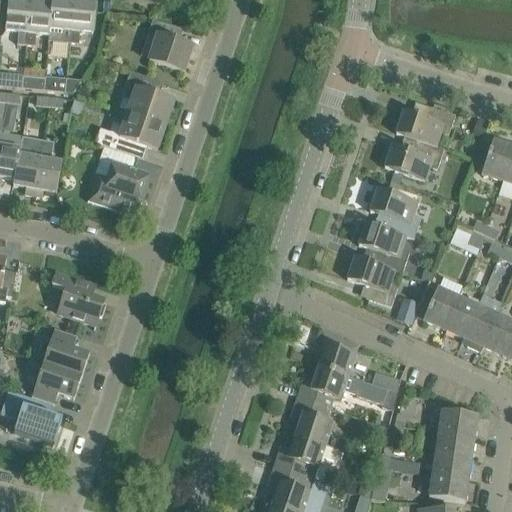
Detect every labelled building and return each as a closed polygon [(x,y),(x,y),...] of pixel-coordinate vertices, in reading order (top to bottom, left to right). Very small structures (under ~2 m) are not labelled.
[(6,22),(5,33),(18,34),(17,47),(26,47),(30,0),(20,0),(20,3),(8,2),(6,22)] [(48,37),(52,0),(51,0),(51,6),(40,5),(40,0),(30,0),(26,47),(35,48),(36,36),(48,37)] [(52,0),(48,37),(48,43),(60,44),(69,45),(73,0),(63,0),(63,1),(53,0),(52,0)] [(93,35),(94,24),(96,4),(84,3),(83,0),(73,0),(69,45),(78,46),(79,34),(93,35)] [(152,21),(148,34),(157,37),(149,63),(183,74),(192,48),(171,42),(175,29),(152,21)] [(44,93),(45,79),(45,76),(23,74),(23,79),(22,91),(44,93)] [(159,83),(140,77),(130,74),(121,98),(132,102),(127,115),(165,128),(173,103),(154,97),(159,83)] [(6,89),(22,91),(23,79),(7,77),(6,89)] [(45,79),(44,93),(65,95),(66,81),(45,79)] [(66,81),(65,95),(73,96),(81,82),(66,81)] [(6,96),(5,104),(18,106),(19,97),(6,96)] [(50,100),(37,99),(36,107),(49,109),(50,100)] [(50,100),(49,109),(61,110),(62,102),(50,100)] [(448,137),(455,118),(432,110),(428,122),(403,113),(396,136),(421,144),(436,149),(440,135),(448,138),(448,137)] [(127,115),(123,128),(113,125),(109,134),(100,131),(95,146),(103,149),(138,160),(143,147),(157,152),(165,128),(127,115)] [(13,188),(22,138),(0,135),(0,136),(0,186),(1,186),(2,180),(13,182),(12,188),(13,188)] [(43,142),(22,138),(13,188),(25,190),(24,196),(33,198),(43,142)] [(59,176),(62,165),(50,163),(54,144),(43,142),(33,198),(42,200),(43,193),(56,195),(59,176)] [(511,153),(511,149),(492,143),(481,176),(502,183),(511,153)] [(421,144),(417,156),(392,147),(384,170),(424,183),(429,169),(437,172),(443,152),(436,149),(443,151),(436,149),(421,144)] [(97,176),(94,185),(87,204),(141,222),(146,205),(140,203),(148,178),(134,173),(138,160),(103,149),(95,175),(97,176)] [(511,186),(511,153),(502,183),(511,186)] [(417,204),(377,191),(370,214),(395,222),(391,233),(391,234),(406,239),(413,241),(420,221),(413,218),(417,204)] [(472,231),(483,236),(487,228),(476,223),(472,231)] [(391,233),(374,228),(366,225),(358,248),(383,256),(379,268),(394,273),(402,276),(409,255),(401,253),(406,239),(391,234),(391,233)] [(483,236),(495,241),(498,233),(487,228),(483,236)] [(479,251),(483,243),(457,231),(453,242),(459,245),(460,243),(479,251)] [(499,260),(502,251),(491,246),(487,255),(499,260)] [(511,255),(502,251),(499,260),(510,264),(509,265),(511,266),(511,255)] [(0,303),(10,306),(11,300),(12,294),(16,275),(4,273),(6,259),(0,258),(0,303)] [(379,268),(373,266),(354,259),(347,282),(367,289),(369,292),(366,301),(391,309),(397,290),(397,289),(390,287),(394,273),(379,268)] [(75,322),(94,329),(93,332),(94,332),(103,304),(92,300),(95,289),(55,276),(51,288),(65,293),(57,316),(75,322)] [(431,304),(423,323),(443,332),(457,299),(439,291),(437,290),(431,304)] [(443,332),(463,340),(477,308),(457,299),(443,332)] [(402,300),(395,322),(410,327),(418,305),(402,300)] [(497,317),(477,308),(463,340),(468,343),(466,348),(480,355),(483,349),(497,317)] [(483,349),(503,358),(511,337),(511,323),(497,317),(483,349)] [(318,369),(348,379),(359,347),(320,330),(313,352),(322,355),(318,369)] [(81,379),(89,356),(73,351),(76,339),(54,332),(43,366),(81,379)] [(511,337),(503,358),(511,362),(511,337)] [(31,400),(35,401),(53,407),(57,396),(61,393),(63,398),(74,401),(81,379),(43,366),(31,400)] [(303,381),(297,400),(330,411),(333,400),(340,402),(343,393),(358,398),(357,399),(382,407),(387,393),(348,379),(318,369),(313,384),(303,381)] [(18,422),(14,435),(52,448),(61,423),(27,412),(31,401),(8,393),(0,416),(18,422)] [(392,413),(397,396),(387,393),(382,407),(381,410),(392,413)] [(325,447),(333,425),(326,423),(330,411),(297,400),(290,420),(300,423),(295,438),(340,453),(340,452),(325,447)] [(441,413),(438,433),(438,435),(474,440),(477,418),(441,413)] [(398,416),(395,428),(403,430),(406,418),(398,416)] [(400,442),(403,430),(395,428),(392,440),(400,442)] [(438,435),(435,456),(471,462),(474,440),(438,435)] [(314,482),(327,486),(331,475),(335,476),(342,455),(339,454),(340,453),(295,438),(290,452),(280,449),(274,469),(314,482)] [(468,483),(471,462),(435,456),(432,478),(468,483)] [(382,458),(380,466),(379,469),(387,471),(390,459),(382,458)] [(274,469),(267,488),(277,491),(272,506),(290,511),(303,511),(314,482),(274,469)] [(384,503),(391,472),(387,471),(379,469),(371,503),(379,503),(384,503)] [(468,483),(432,478),(428,500),(465,505),(468,483)]
